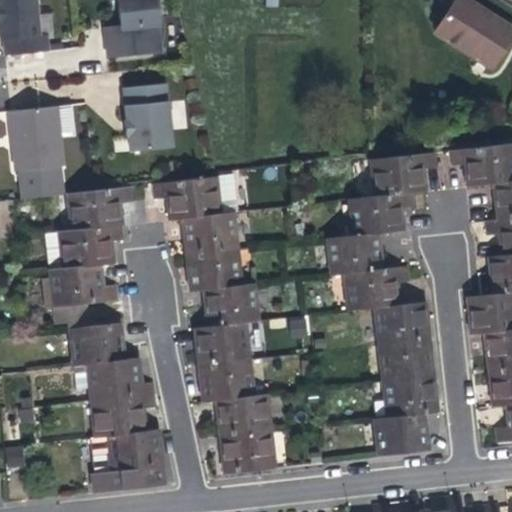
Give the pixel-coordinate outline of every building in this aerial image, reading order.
[(4,39),(5,56),(49,51),(47,34),(39,34),(35,0),(0,0),(0,39),(0,40),(4,39)] [(121,0),(123,11),(121,14),(121,25),(107,26),(110,57),(162,51),(159,24),(161,24),(158,0),(121,0)] [(453,0),(433,32),(476,59),(481,52),(495,61),(511,32),(511,26),(472,1),(470,0),(453,0)] [(491,68),(495,61),(481,52),(476,59),(491,68)] [(168,84),(127,88),(130,115),(131,121),(128,121),(130,136),(133,136),(134,152),(175,147),(168,84)] [(62,165),(56,105),(9,111),(11,127),(14,127),(15,137),(16,148),(13,148),(15,170),(62,165)] [(467,184),(492,181),(511,178),(511,142),(450,150),(452,165),(464,164),(465,174),(467,184)] [(433,151),(420,153),(422,168),(435,167),(433,151)] [(368,158),(373,195),(399,192),(425,189),(423,173),(422,168),(420,153),(368,158)] [(168,218),(182,216),(218,212),(214,175),(163,181),(166,204),(168,218)] [(511,178),(492,181),(494,200),(497,218),(511,216),(511,178)] [(65,192),(70,229),(110,224),(121,224),(120,212),(119,203),(130,202),(128,185),(65,192)] [(346,198),(350,235),(378,232),(404,229),(401,208),(399,192),(373,195),(346,198)] [(231,211),(218,212),(182,216),(184,236),(186,253),(236,248),(231,211)] [(511,216),(497,218),(498,231),(501,255),(511,254),(511,216)] [(70,229),(57,231),(43,232),(48,269),(61,267),(102,263),(115,262),(112,241),(110,224),(70,229)] [(331,275),(342,273),(383,269),(380,248),(378,232),(350,235),(326,237),(331,275)] [(241,285),(236,248),(186,253),(188,267),(190,290),(203,289),(241,285)] [(511,254),(501,255),(488,257),(490,274),(493,294),(511,291),(511,254)] [(56,324),(69,322),(67,305),(87,303),(114,300),(112,283),(104,284),(103,275),(102,263),(61,267),(48,269),(49,276),(41,278),(45,308),(53,307),(56,324)] [(347,310),(372,307),(399,304),(397,289),(397,283),(407,282),(405,266),(383,269),(342,273),(347,310)] [(254,283),(241,285),(203,289),(206,308),(207,325),(246,321),(259,319),(254,283)] [(511,328),(511,291),(493,294),(481,295),(467,297),(469,312),(471,333),(483,332),(511,328)] [(372,307),(377,343),(428,337),(426,320),(423,301),(399,304),(372,307)] [(89,324),(87,303),(67,305),(69,322),(70,326),(89,324)] [(288,320),(293,339),(308,335),(303,316),(288,320)] [(70,326),(74,363),(126,357),(124,339),(121,320),(89,324),(70,326)] [(250,357),(246,321),(207,325),(194,327),(196,345),(198,363),(250,357)] [(511,328),(483,332),(486,350),(488,368),(511,365),(511,328)] [(377,343),(382,380),(433,374),(430,352),(428,337),(377,343)] [(88,386),(90,399),(143,394),(141,375),(138,355),(126,357),(74,363),(77,387),(88,386)] [(255,394),(250,357),(198,363),(200,380),(203,400),(215,398),(255,394)] [(511,403),(511,365),(488,368),(490,382),(492,405),(504,404),(511,403)] [(370,381),(375,419),(424,413),(438,412),(435,393),(433,374),(382,380),(370,381)] [(266,393),(255,394),(215,398),(218,420),(219,436),(270,430),(266,393)] [(94,436),(147,430),(145,413),(143,394),(90,399),(94,436)] [(511,403),(504,404),(506,416),(506,425),(496,426),(499,442),(511,440),(511,403)] [(426,429),(424,413),(375,419),(374,419),(378,456),(428,450),(426,429)] [(162,453),(159,429),(147,430),(94,436),(88,437),(95,493),(166,486),(162,453)] [(275,467),(270,430),(219,436),(221,452),(224,473),(275,467)] [(21,446),(3,448),(5,470),(24,468),(21,446)] [(461,511),(460,499),(445,501),(446,511),(438,511),(461,511)]
